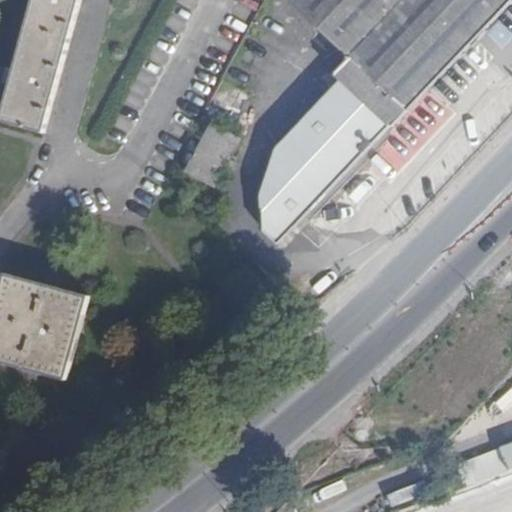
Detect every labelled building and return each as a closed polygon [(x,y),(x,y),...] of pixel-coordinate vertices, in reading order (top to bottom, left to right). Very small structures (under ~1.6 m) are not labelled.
[(37,0),(4,123),(48,135),(84,0),(37,0)] [(511,0),(294,0),(292,3),(350,60),(336,75),(331,81),(368,116),(360,126),(330,97),(279,148),(264,197),(267,234),(282,247),(380,145),(388,135),(393,130),(511,3),(511,0)] [(215,189),(240,142),(211,126),(187,174),(215,189)] [(247,303),(262,289),(247,274),(233,288),(247,303)] [(0,364),(75,384),(97,298),(11,276),(0,321),(0,364)] [(474,483),(511,469),(511,447),(467,464),(468,466),(474,483)] [(464,487),(474,483),(468,466),(457,470),(464,487)]
